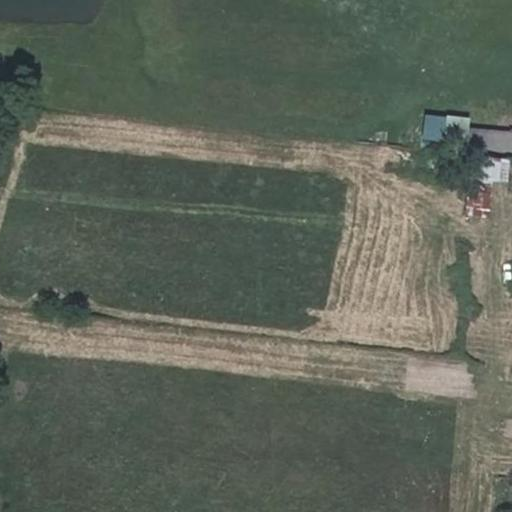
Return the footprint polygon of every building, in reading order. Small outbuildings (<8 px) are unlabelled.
[(428,113),(426,136),(471,139),(473,116),(428,113)] [(470,145),(511,148),(511,129),(472,126),(470,145)] [(469,153),(439,150),(436,178),(467,180),(469,157),(469,153)] [(511,158),(494,156),(494,159),(492,183),(508,183),(511,158)] [(469,157),(467,180),(465,209),(491,211),(492,183),(494,159),(469,157)]
